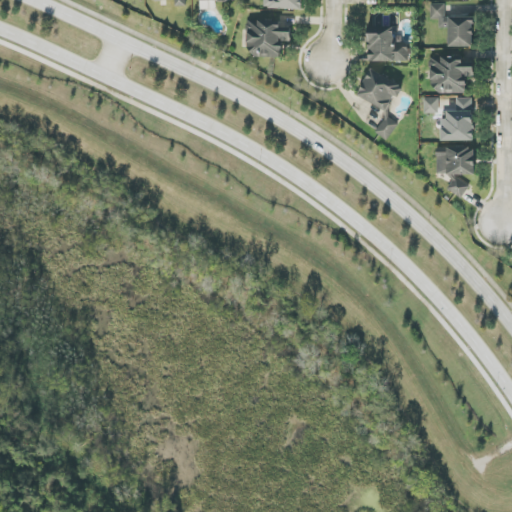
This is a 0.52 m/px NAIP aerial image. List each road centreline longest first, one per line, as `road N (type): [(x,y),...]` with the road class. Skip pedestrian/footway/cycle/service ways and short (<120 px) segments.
road 1 (secondary): [(0,28),(216,124),(320,191),(393,250),(511,391)]
road 2 (secondary): [(511,322),(388,193),(303,131),(216,81),(37,0)]
road 3 (residential): [(501,0),(505,222)]
